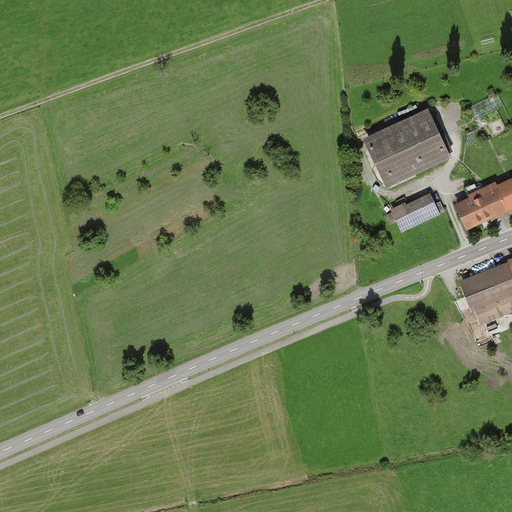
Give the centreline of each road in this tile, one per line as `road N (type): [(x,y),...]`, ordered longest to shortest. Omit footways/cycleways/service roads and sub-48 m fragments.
road 1 (tertiary): [(0,453),(511,237)]
road 2 (track): [(330,0),(0,119)]
